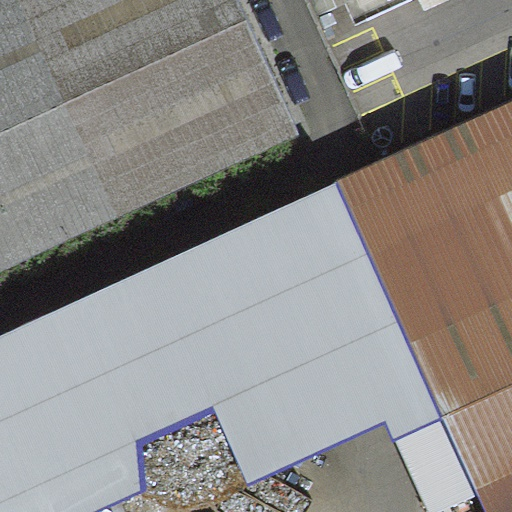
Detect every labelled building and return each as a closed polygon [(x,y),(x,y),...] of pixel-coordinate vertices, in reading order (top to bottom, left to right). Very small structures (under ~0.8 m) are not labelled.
[(0,0),(0,121),(54,244),(299,139),(238,0),(0,0)] [(511,100),(333,181),(406,344),(511,296),(511,100)] [(0,267),(54,244),(0,121),(0,267)] [(333,181),(0,335),(0,511),(95,511),(142,491),(139,445),(218,408),(249,482),(386,423),(431,511),(434,511),(475,493),(406,344),(333,181)] [(511,511),(511,296),(406,344),(475,493),(483,511),(511,511)]
